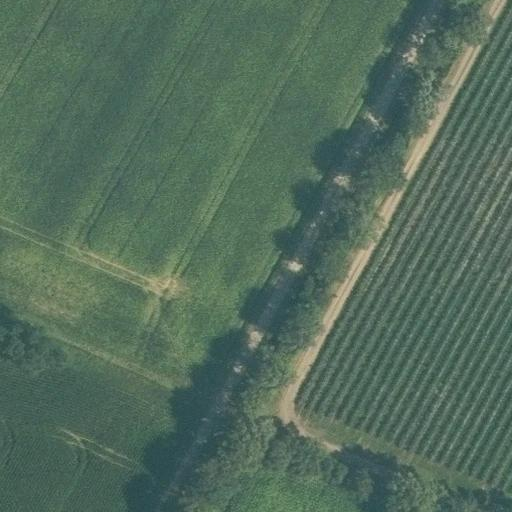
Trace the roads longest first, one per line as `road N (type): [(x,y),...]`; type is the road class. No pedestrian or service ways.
road 1 (track): [(439,0),(163,511)]
road 2 (track): [(501,511),(225,394)]
